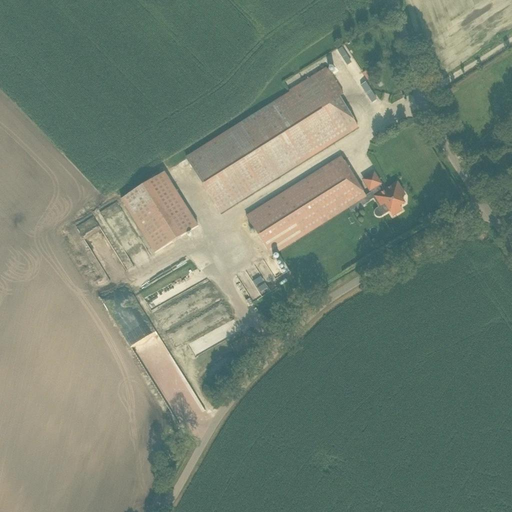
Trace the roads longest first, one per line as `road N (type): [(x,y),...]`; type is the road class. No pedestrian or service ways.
road 1 (unclassified): [(164,511),(224,408),(303,318),(483,205)]
road 2 (unclassified): [(483,205),(444,145),(393,0)]
